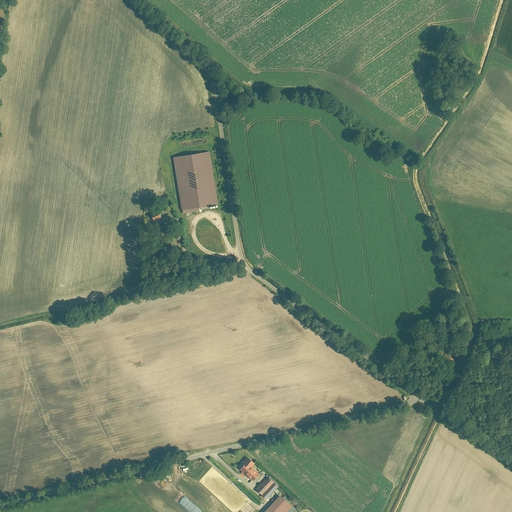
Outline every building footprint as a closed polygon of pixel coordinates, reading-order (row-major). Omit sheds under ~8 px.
[(211,151),(174,157),(183,210),(184,209),(184,213),(201,211),(200,207),(220,204),(211,151)] [(154,221),(164,217),(162,213),(159,214),(158,210),(151,213),(154,221)] [(166,230),(179,224),(176,217),(162,222),(166,230)] [(441,350),(437,359),(450,365),(455,357),(441,350)] [(254,464),(247,459),(238,470),(253,481),(258,474),(251,468),(254,464)] [(267,478),(256,489),(266,499),(277,488),(267,478)] [(294,511),(298,509),(282,494),(264,511),(294,511)]
